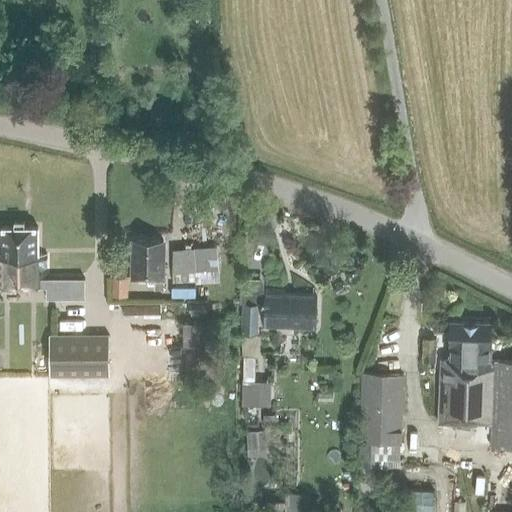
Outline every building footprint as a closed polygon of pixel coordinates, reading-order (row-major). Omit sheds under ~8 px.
[(0,305),(24,305),(23,286),(45,286),(44,255),(37,255),(36,229),(0,229),(0,305)] [(164,280),(165,264),(163,264),(163,241),(133,241),(132,264),(130,264),(130,280),(153,280),(153,291),(163,291),(163,280),(164,280)] [(198,282),(220,281),(219,243),(172,245),(173,270),(198,269),(198,282)] [(314,330),(315,298),(281,296),(281,293),(264,292),(263,309),(255,308),(242,307),(241,335),(254,336),(254,327),(314,330)] [(160,305),(123,305),(123,314),(160,314),(160,305)] [(448,348),(448,361),(440,360),(437,424),(473,425),(473,422),(491,423),(490,447),(511,448),(511,362),(492,362),(488,362),(490,323),(449,321),(448,348)] [(209,385),(209,346),(209,323),(182,323),(183,385),(209,385)] [(108,334),(48,334),(48,377),(108,377),(108,334)] [(259,336),(241,336),(241,404),(258,404),(258,381),(253,381),(253,356),(259,356),(259,336)] [(435,337),(422,337),(422,361),(435,361),(435,337)] [(400,459),(402,373),(360,372),(358,458),(358,466),(384,466),(397,467),(397,459),(400,459)] [(246,431),(246,450),(265,449),(265,430),(246,431)] [(285,491),(285,511),(311,511),(310,490),(285,491)] [(406,511),(431,511),(433,492),(409,490),(406,511)] [(267,511),(272,511),(285,510),(284,498),(266,500),(267,511)]
